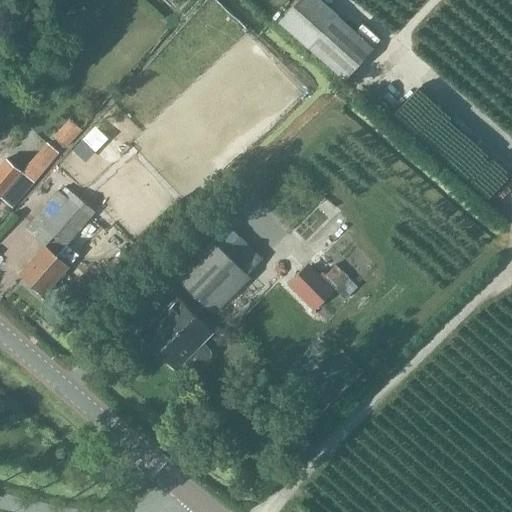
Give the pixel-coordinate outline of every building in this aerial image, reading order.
[(345,81),(383,38),(367,24),(359,32),(321,0),(297,0),(278,22),(345,81)] [(54,130),(67,139),(84,116),(71,106),(54,130)] [(6,159),(0,166),(0,196),(0,197),(22,172),(6,159)] [(45,245),(20,274),(44,295),(69,267),(56,257),(90,218),(88,217),(68,200),(58,191),(26,229),(36,238),(45,245)] [(178,297),(143,332),(178,368),(188,358),(196,365),(199,366),(202,366),(206,363),(211,357),(212,353),(211,350),(203,342),(209,336),(213,332),(206,325),(210,321),(204,316),(209,310),(213,314),(250,276),(213,240),(176,278),(200,301),(191,310),(178,297)] [(341,253),(328,266),(348,287),(362,275),(341,253)] [(295,278),(289,284),(314,310),(334,290),(311,267),(297,280),(295,278)]
